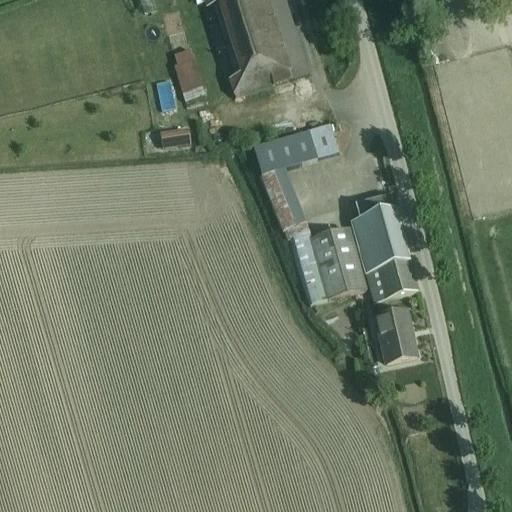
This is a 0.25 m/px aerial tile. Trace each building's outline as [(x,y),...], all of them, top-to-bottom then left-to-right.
[(150,0),(139,0),(145,18),(155,15),(150,0)] [(237,101),(309,77),(284,0),(204,0),(207,10),(210,9),(217,7),(241,79),(233,81),(231,82),(237,101)] [(182,26),(165,31),(176,67),(193,62),(182,26)] [(193,62),(176,67),(174,68),(182,96),(202,90),(193,62)] [(202,90),(182,96),(185,104),(203,99),(205,98),(202,90)] [(261,180),(284,236),(285,235),(287,241),(290,240),(291,243),(305,289),(312,308),(367,293),(350,233),(312,244),(307,226),(306,226),(284,173),(338,158),(330,128),(254,150),(261,180)] [(160,138),(162,153),(190,149),(188,134),(160,138)] [(392,198),(376,203),(356,209),(360,223),(352,225),(375,307),(419,294),(392,198)] [(386,368),(418,361),(408,315),(376,322),(386,368)]
